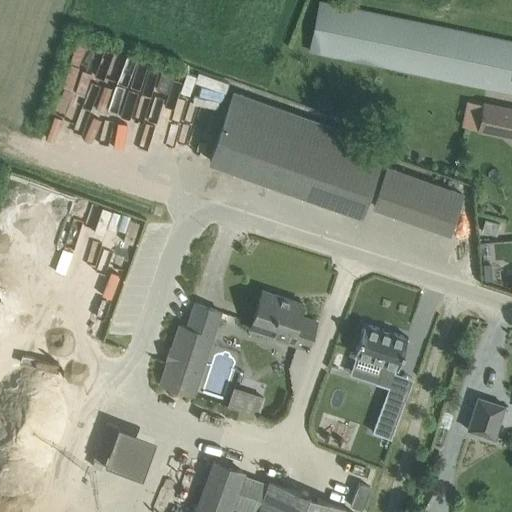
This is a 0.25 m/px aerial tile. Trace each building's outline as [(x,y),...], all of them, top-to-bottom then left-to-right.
[(511,42),(321,2),(311,50),(511,92),(511,42)] [(199,72),(197,83),(227,90),(230,80),(199,72)] [(361,214),(385,146),(234,92),(210,160),(361,214)] [(511,107),(484,101),(477,131),(511,138),(511,107)] [(387,168),(374,206),(449,232),(462,194),(387,168)] [(36,210),(48,215),(58,194),(45,188),(36,210)] [(485,219),(482,231),(496,235),(499,223),(485,219)] [(483,264),(484,280),(492,280),(491,264),(483,264)] [(303,303),(262,290),(250,329),(307,348),(316,321),(299,316),(303,303)] [(213,337),(221,311),(194,302),(186,327),(179,324),(171,347),(169,347),(169,348),(166,358),(167,359),(159,383),(190,393),(209,335),(213,337)] [(408,337),(364,323),(354,354),(382,363),(376,382),(388,387),(390,388),(396,368),(398,368),(408,337)] [(234,387),(228,407),(258,416),(265,397),(234,387)] [(386,394),(372,432),(391,438),(405,401),(386,394)] [(505,406),(478,397),(467,429),(494,438),(505,406)] [(107,423),(93,460),(104,464),(118,427),(107,423)] [(242,476),(243,472),(213,461),(194,511),(352,511),(345,509),(346,508),(270,481),(268,485),(242,476)] [(422,511),(455,511),(460,507),(440,490),(422,511)]
